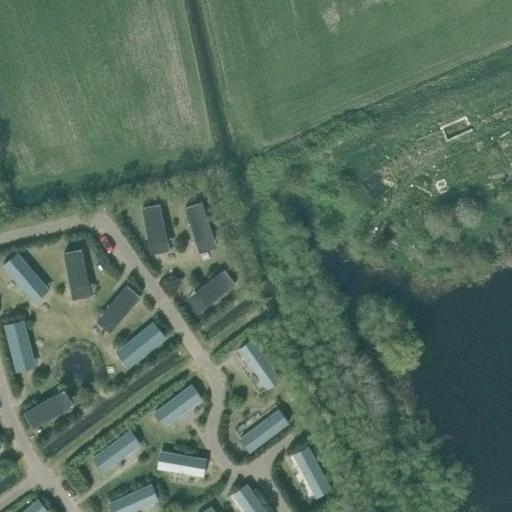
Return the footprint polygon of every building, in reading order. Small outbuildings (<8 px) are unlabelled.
[(199,199),(182,205),(197,251),(214,245),(199,199)] [(158,201),(140,204),(148,252),(166,249),(158,201)] [(81,247),(63,250),(71,297),(88,294),(81,247)] [(15,251),(2,263),(33,300),(46,288),(15,251)] [(184,299),(196,313),(233,282),(221,268),(184,299)] [(94,318),(107,330),(139,294),(126,282),(94,318)] [(21,317),(4,322),(17,368),(34,363),(21,317)] [(115,350),(127,364),(164,334),(153,320),(115,350)] [(251,339),(235,349),(262,389),(277,379),(251,339)] [(151,410),(162,425),(201,396),(190,381),(151,410)] [(20,411),(29,427),(71,402),(62,387),(20,411)] [(238,437),(248,452),(288,423),(277,409),(238,437)] [(90,456),(100,471),(139,442),(129,428),(90,456)] [(307,448),(291,456),(313,499),(329,491),(307,448)] [(159,449),(156,466),(203,475),(207,457),(159,449)] [(107,501),(111,511),(126,511),(158,498),(151,481),(107,501)] [(267,511),(247,483),(232,494),(245,511),(267,511)] [(18,511),(45,511),(35,499),(18,511)]
